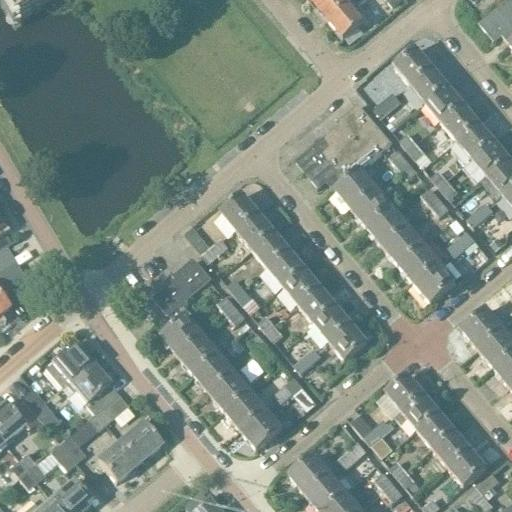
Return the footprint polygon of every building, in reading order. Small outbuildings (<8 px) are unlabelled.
[(0,0),(4,5),(6,4),(18,24),(54,3),(51,0),(0,0)] [(347,0),(319,0),(311,7),(327,25),(351,5),(347,0)] [(403,3),(400,0),(385,0),(384,1),(393,12),(403,3)] [(511,0),(479,28),(494,46),(500,41),(508,50),(511,46),(511,0)] [(357,21),(361,17),(351,5),(327,25),(343,44),(362,27),(357,21)] [(409,91),(430,72),(415,54),(393,73),(409,91)] [(424,109),(446,91),(430,72),(409,91),(424,109)] [(439,128),(461,109),(446,91),(424,109),(439,128)] [(389,117),(399,108),(391,99),(381,108),(389,117)] [(379,125),(389,117),(381,108),(371,116),(379,125)] [(455,146),(477,127),(461,109),(439,128),(455,146)] [(360,175),(390,150),(357,111),(337,128),(340,131),(324,144),(329,150),(319,158),(336,178),(342,174),(349,182),(359,174),(360,175)] [(390,124),(383,130),(391,138),(398,133),(390,124)] [(470,164),(492,146),(477,127),(455,146),(470,164)] [(406,156),(415,149),(407,139),(398,146),(406,156)] [(319,158),(329,150),(324,144),(296,168),(318,193),(325,187),(333,196),(349,182),(342,174),(336,178),(319,158)] [(486,182),(507,164),(492,146),(470,164),(486,182)] [(415,166),(424,159),(415,149),(406,156),(415,166)] [(397,175),(407,167),(397,156),(388,164),(397,175)] [(501,201),(511,191),(511,169),(507,164),(486,182),(501,201)] [(407,186),(416,178),(407,167),(397,175),(407,186)] [(375,193),(360,175),(359,174),(349,182),(333,196),(349,215),(375,193)] [(438,193),(446,186),(438,176),(430,183),(438,193)] [(447,203),(455,196),(446,186),(438,193),(447,203)] [(511,213),(511,191),(501,201),(511,213)] [(365,234),(391,212),(375,193),(349,215),(365,234)] [(430,212),(439,205),(430,195),(421,202),(430,212)] [(235,237),(258,218),(242,200),(220,219),(235,237)] [(439,223),(448,215),(439,205),(430,212),(439,223)] [(481,224),(491,216),(484,208),(474,216),(481,224)] [(381,253),(406,231),(391,212),(365,234),(381,253)] [(472,233),(481,224),(474,216),(465,225),(472,233)] [(251,256),(273,237),(258,218),(235,237),(251,256)] [(396,271),(422,250),(406,231),(381,253),(396,271)] [(463,254),(474,245),(466,236),(455,246),(463,254)] [(266,274),(289,255),(273,237),(251,256),(266,274)] [(6,241),(0,245),(0,253),(3,251),(5,251),(10,248),(6,241)] [(497,242),(488,249),(494,256),(503,248),(497,242)] [(217,261),(226,252),(220,244),(210,253),(217,261)] [(452,264),(463,254),(455,246),(444,255),(452,264)] [(412,291),(438,269),(422,250),(396,271),(412,291)] [(0,268),(11,262),(5,251),(0,253),(0,268)] [(207,269),(217,261),(210,253),(200,261),(207,269)] [(282,293),(304,274),(289,255),(266,274),(282,293)] [(0,283),(18,273),(11,262),(0,268),(0,283)] [(176,313),(209,286),(192,266),(172,282),(174,285),(152,304),(167,321),(169,320),(176,328),(184,322),(176,313)] [(428,309),(454,288),(438,269),(412,291),(428,309)] [(0,290),(3,295),(24,283),(18,273),(0,283),(0,290)] [(297,311),(320,292),(304,274),(282,293),(297,311)] [(234,301),(243,294),(235,285),(226,291),(234,301)] [(0,291),(0,303),(8,313),(15,306),(5,295),(3,296),(3,295),(0,291)] [(313,329),(335,310),(320,292),(297,311),(313,329)] [(242,310),(250,303),(243,294),(234,301),(242,310)] [(226,321),(235,313),(225,301),(216,310),(226,321)] [(328,348),(351,329),(335,310),(313,329),(328,348)] [(235,332),(244,323),(235,313),(226,321),(235,332)] [(475,355),(500,333),(484,314),(459,336),(475,355)] [(175,361),(200,340),(185,321),(184,322),(176,328),(159,343),(175,361)] [(266,339),(274,332),(265,321),(257,328),(266,339)] [(344,366),(366,347),(351,329),(328,348),(344,366)] [(274,348),(282,341),(274,332),(266,339),(274,348)] [(491,373),(511,355),(511,347),(500,333),(475,355),(491,373)] [(257,359),(267,351),(257,339),(248,347),(257,359)] [(191,380),(216,358),(200,340),(175,361),(191,380)] [(50,370),(43,376),(59,395),(66,389),(89,370),(83,362),(84,357),(78,350),(73,351),(73,350),(50,369),(50,370)] [(266,369),(275,362),(267,351),(257,359),(266,369)] [(309,370),(319,362),(312,354),(302,362),(309,370)] [(507,393),(511,388),(511,355),(491,373),(507,393)] [(207,399),(232,377),(216,358),(191,380),(207,399)] [(300,378),(309,370),(302,362),(293,370),(300,378)] [(102,395),(107,391),(89,370),(66,389),(92,420),(93,420),(111,405),(102,395)] [(222,417),(248,396),(232,377),(207,399),(222,417)] [(400,418),(422,400),(407,381),(385,399),(400,418)] [(289,402),(299,393),(291,384),(281,392),(289,402)] [(279,410),(289,402),(281,392),(271,401),(279,410)] [(238,436),(263,415),(248,396),(222,417),(238,436)] [(416,437),(438,418),(422,400),(400,418),(394,423),(400,430),(406,425),(416,437)] [(102,430),(125,411),(116,401),(111,405),(93,420),(102,430)] [(30,419),(42,409),(36,402),(24,412),(30,419)] [(24,412),(13,421),(3,409),(0,411),(0,447),(2,449),(23,432),(27,438),(39,429),(30,419),(24,412)] [(39,429),(50,419),(42,409),(30,419),(39,429)] [(254,455),(279,434),(263,415),(238,436),(254,455)] [(431,456),(453,437),(438,418),(416,437),(431,456)] [(94,437),(102,430),(93,420),(92,420),(86,426),(94,437)] [(378,443),(371,434),(359,420),(350,428),(369,451),(378,443)] [(378,443),(388,434),(381,426),(371,434),(378,443)] [(135,470),(157,451),(139,429),(117,448),(135,470)] [(447,474),(469,456),(453,437),(431,456),(447,474)] [(73,470),(83,461),(67,442),(57,450),(73,470)] [(113,488),(135,470),(117,448),(95,466),(113,488)] [(364,458),(363,456),(357,449),(346,458),(354,467),(364,458)] [(64,477),(73,470),(57,450),(48,458),(64,477)] [(485,475),(485,474),(469,456),(447,474),(463,493),(485,475)] [(344,476),(354,467),(346,458),(336,467),(344,476)] [(25,477),(34,469),(26,459),(16,467),(25,477)] [(303,500),(328,479),(312,460),(287,481),(303,500)] [(24,477),(25,477),(16,467),(8,474),(16,484),(24,477)] [(397,484),(405,477),(397,467),(389,474),(397,484)] [(33,489),(44,481),(34,469),(25,477),(24,477),(33,489)] [(26,495),(33,489),(24,477),(16,484),(26,495)] [(406,494),(414,487),(405,477),(397,484),(406,494)] [(312,511),(326,511),(344,498),(328,479),(303,500),(312,511)] [(383,499),(392,491),(382,480),(373,487),(383,498),(383,499)] [(492,493),(497,488),(490,480),(466,500),(474,510),(483,503),(481,501),(492,493)] [(52,511),(84,511),(86,511),(68,489),(47,506),(52,511)] [(392,509),(401,501),(392,491),(383,499),(383,498),(370,509),(372,511),(373,511),(386,502),(392,509)] [(355,511),(344,498),(326,511),(355,511)] [(476,511),(490,511),(486,506),(483,503),(474,510),(476,511)]
